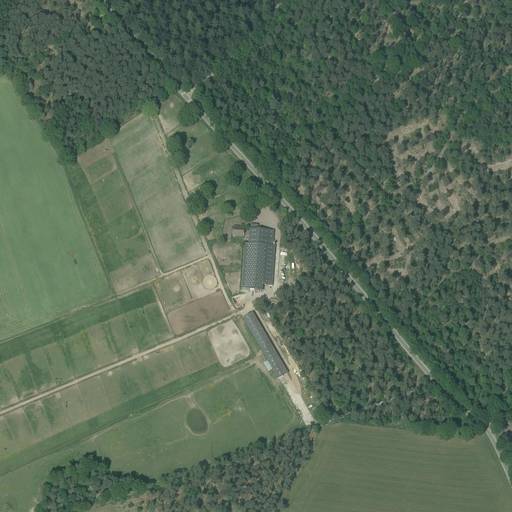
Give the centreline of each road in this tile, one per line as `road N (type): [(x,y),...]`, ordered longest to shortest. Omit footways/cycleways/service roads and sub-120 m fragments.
road 1 (tertiary): [(511,487),(483,431),(434,385),(333,252),(102,0)]
road 2 (track): [(460,17),(266,180)]
road 3 (track): [(511,94),(477,100),(434,171),(389,198),(333,252)]
road 4 (track): [(289,0),(188,96)]
